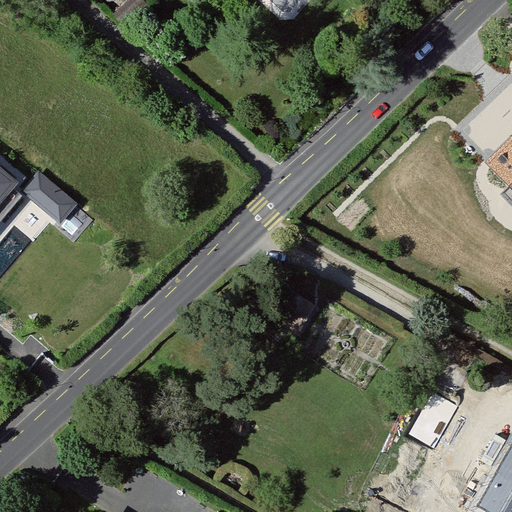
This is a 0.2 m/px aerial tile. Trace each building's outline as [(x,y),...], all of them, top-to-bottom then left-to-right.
[(511,91),(474,126),(492,147),(511,128),(511,91)] [(511,136),(485,162),(511,189),(511,136)] [(64,219),(80,196),(40,168),(24,191),(64,219)] [(0,198),(10,187),(0,178),(0,198)] [(283,317),(301,328),(317,303),(298,292),(283,317)] [(511,436),(478,443),(485,482),(511,477),(511,436)]
